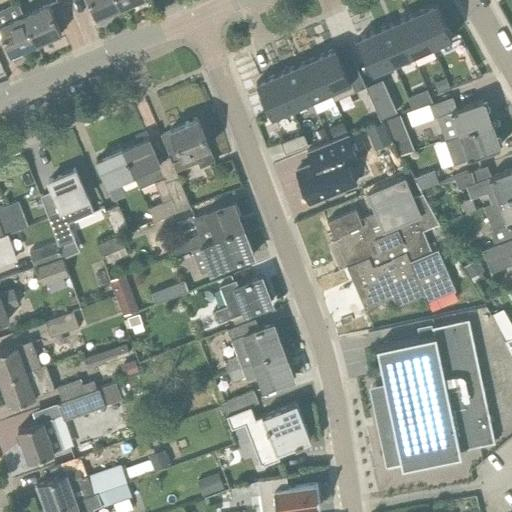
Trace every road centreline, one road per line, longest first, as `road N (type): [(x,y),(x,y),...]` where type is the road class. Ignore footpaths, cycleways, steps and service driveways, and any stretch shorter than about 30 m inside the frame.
road 1 (residential): [(351,511),(319,339),(197,19)]
road 2 (residential): [(197,19),(0,102)]
